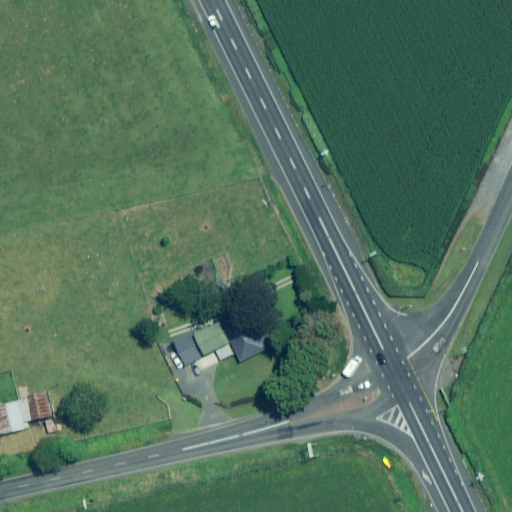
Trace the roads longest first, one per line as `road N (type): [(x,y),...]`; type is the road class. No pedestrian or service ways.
road 1 (primary): [(210,0),(395,377)]
road 2 (tertiary): [(395,377),(337,408),(0,492)]
road 3 (unclassified): [(511,190),(451,312),(395,377)]
road 4 (primary): [(395,377),(461,511)]
